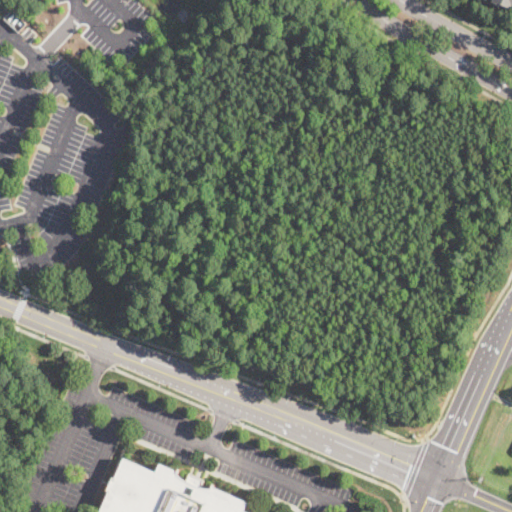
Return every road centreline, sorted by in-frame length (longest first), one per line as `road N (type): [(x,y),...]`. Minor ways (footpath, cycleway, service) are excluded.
road 1 (secondary): [(440,480),(0,300)]
road 2 (secondary): [(511,318),(440,480)]
road 3 (tertiary): [(359,0),(511,90)]
road 4 (tertiary): [(511,62),(403,0)]
